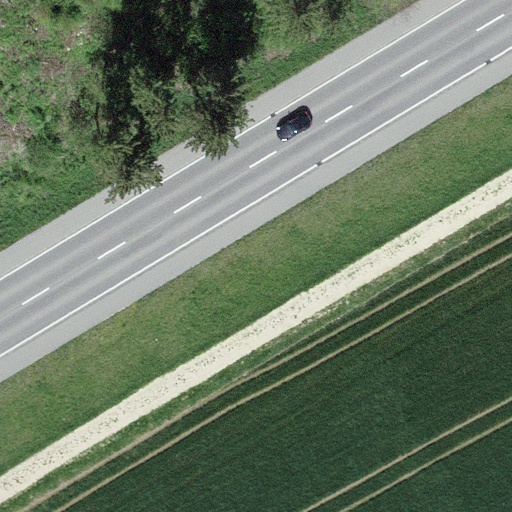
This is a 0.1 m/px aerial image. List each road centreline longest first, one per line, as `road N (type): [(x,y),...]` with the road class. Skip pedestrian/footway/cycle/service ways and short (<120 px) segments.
road 1 (primary): [(0,317),(511,8)]
road 2 (track): [(511,181),(0,488)]
